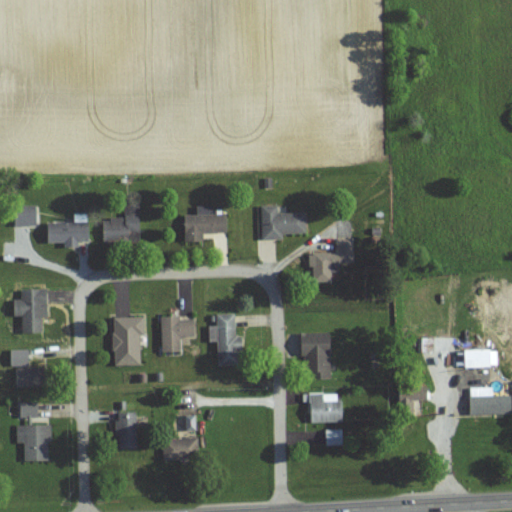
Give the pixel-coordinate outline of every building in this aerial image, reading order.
[(309,213),(281,214),(281,206),(264,207),(265,240),(286,239),(286,234),(310,234),(309,213)] [(230,215),(214,215),(214,207),(199,207),(199,216),(187,216),(187,242),(205,242),(205,234),(230,234),(230,215)] [(18,227),(39,226),(39,208),(17,209),(18,227)] [(77,223),(50,224),(51,244),(67,243),(68,248),(81,248),(81,242),(91,242),(90,214),(76,215),(77,223)] [(357,263),(356,239),(338,239),(338,254),(314,254),(315,283),(335,283),(335,275),(341,274),(341,263),(357,263)] [(46,333),(45,319),(50,319),(49,290),(24,291),(24,300),(16,300),(17,317),(24,317),(25,334),(46,333)] [(221,367),(245,366),(244,336),(238,336),(237,314),(219,315),(220,326),(210,327),(211,343),(220,342),(221,367)] [(165,353),(184,352),(183,338),(198,338),(197,320),(183,321),(182,317),(163,317),(165,353)] [(143,366),(142,335),(147,335),(147,318),(116,319),(117,366),(143,366)] [(308,333),(308,363),(318,363),(317,380),(334,380),(334,334),(308,333)] [(31,367),(31,351),(13,350),(13,367),(31,367)] [(468,369),(501,368),(500,350),(468,351),(468,369)] [(19,369),(20,387),(50,387),(49,368),(19,369)] [(345,423),(344,393),(308,395),(309,424),(345,423)] [(473,416),(511,414),(511,396),(473,398),(473,416)] [(27,462),(51,461),(51,443),(54,443),(53,423),(41,423),(40,403),(25,403),(25,426),(19,426),(19,444),(27,443),(27,462)] [(139,449),(139,413),(119,414),(120,449),(139,449)] [(198,431),(198,416),(187,416),(188,432),(198,431)] [(346,446),(346,430),(327,430),(328,446),(346,446)] [(192,440),(166,441),(166,461),(192,460),(192,440)]
